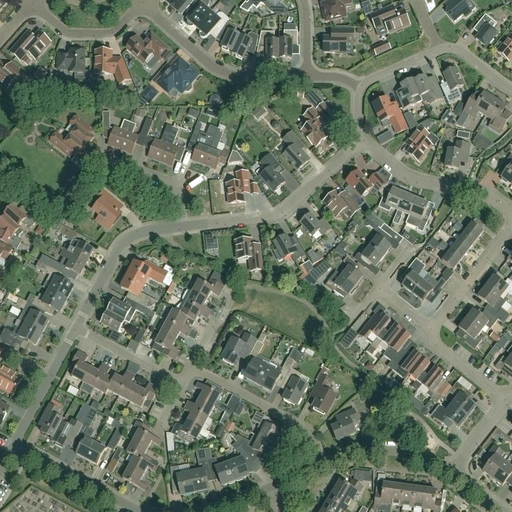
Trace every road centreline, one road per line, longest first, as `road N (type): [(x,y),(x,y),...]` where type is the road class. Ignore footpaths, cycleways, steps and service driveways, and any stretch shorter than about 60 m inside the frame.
road 1 (residential): [(183,226),(280,210),(357,143)]
road 2 (residential): [(307,78),(228,75),(144,6)]
road 3 (residential): [(324,465),(313,431),(192,365)]
road 4 (residential): [(511,212),(488,195),(406,177),(357,143)]
road 5 (residential): [(77,328),(127,237),(183,226)]
road 6 (residential): [(183,226),(179,186),(101,157),(87,173)]
road 7 (residential): [(139,511),(13,446)]
road 8 (residential): [(453,472),(394,450),(324,465)]
road 9 (residential): [(13,446),(77,328)]
road 10 (residential): [(31,3),(65,31),(99,35),(144,6)]
road 11 (residential): [(433,329),(511,228)]
